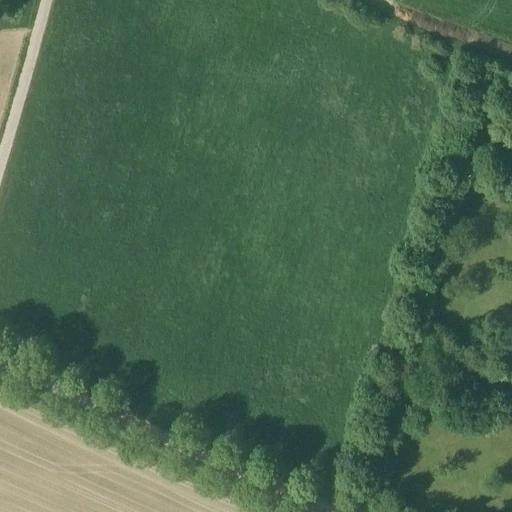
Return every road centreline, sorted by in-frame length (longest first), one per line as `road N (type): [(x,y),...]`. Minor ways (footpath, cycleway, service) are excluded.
road 1 (track): [(0,360),(257,483),(337,511)]
road 2 (track): [(45,0),(0,168)]
